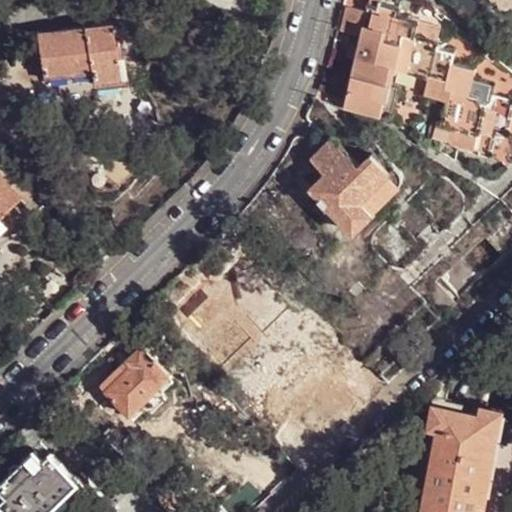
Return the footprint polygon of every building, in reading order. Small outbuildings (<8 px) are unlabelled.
[(511,5),(511,0),(496,0),(499,9),(511,5)] [(511,133),(511,78),(476,70),(476,67),(452,61),(455,50),(437,45),(439,30),(418,25),(419,20),(373,9),(372,13),(352,9),(349,20),(342,18),(340,25),(361,30),(345,103),(382,112),(384,105),(386,97),(389,97),(393,81),(396,68),(429,75),(425,93),(449,99),(444,124),(450,127),(471,131),(468,144),(467,150),(490,155),(497,130),(511,133)] [(93,81),(121,76),(112,21),(37,32),(43,76),(91,69),(93,81)] [(399,82),(393,81),(389,97),(386,97),(384,105),(393,106),(399,82)] [(448,139),(468,144),(471,131),(450,127),(448,139)] [(328,170),(313,184),(354,229),(396,189),(399,188),(402,184),(403,180),(403,176),(403,173),(402,171),(400,166),(397,163),(380,145),(360,164),(334,138),(325,146),(316,155),(328,170)] [(0,210),(10,202),(12,203),(21,195),(0,171),(0,210)] [(17,209),(12,203),(10,202),(0,210),(0,240),(4,238),(9,231),(13,224),(15,217),(12,213),(17,209)] [(227,262),(212,276),(240,306),(270,278),(252,257),(256,252),(249,245),(244,250),(241,248),(227,262)] [(56,309),(79,287),(59,267),(37,287),(46,298),(56,309)] [(118,379),(108,388),(130,413),(170,373),(143,344),(123,363),(128,369),(118,379)] [(389,380),(371,361),(360,372),(376,392),(389,380)] [(462,511),(473,458),(476,458),(484,413),(445,405),(448,396),(449,383),(438,381),(430,426),(438,428),(422,511),(462,511)] [(485,511),(506,407),(448,396),(445,405),(484,413),(476,458),(473,458),(462,511),(485,511)] [(45,511),(61,497),(75,511),(108,511),(109,511),(99,500),(105,495),(84,473),(78,480),(52,452),(43,459),(34,449),(27,456),(19,463),(17,462),(15,462),(13,462),(12,463),(10,465),(10,468),(11,471),(12,471),(0,482),(0,488),(6,496),(1,501),(11,511),(45,511)] [(176,484),(158,500),(169,511),(171,511),(188,497),(176,484)] [(75,511),(61,497),(45,511),(75,511)]
